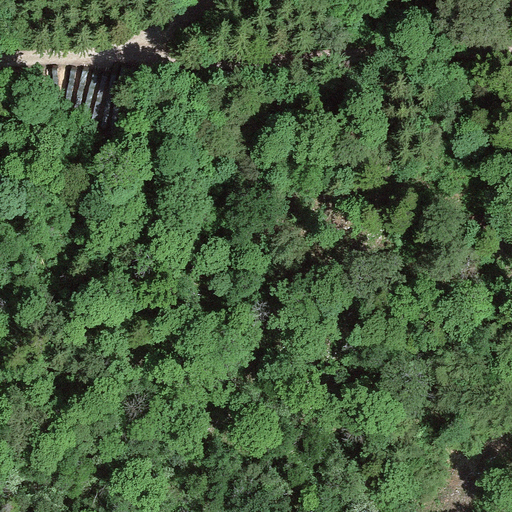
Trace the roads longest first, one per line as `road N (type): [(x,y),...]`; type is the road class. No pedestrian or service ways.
road 1 (track): [(511,53),(122,58)]
road 2 (track): [(122,58),(0,63)]
road 3 (track): [(122,58),(145,37),(227,0)]
